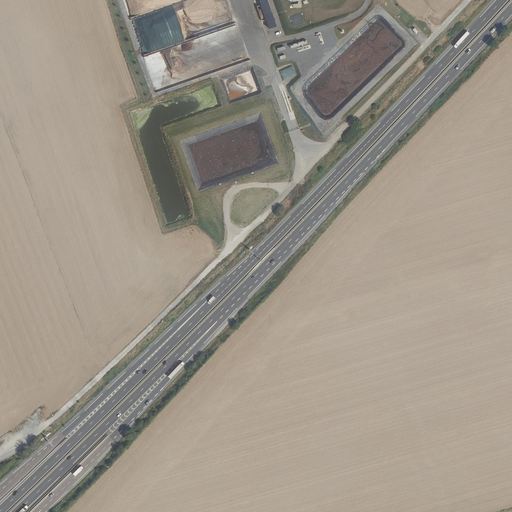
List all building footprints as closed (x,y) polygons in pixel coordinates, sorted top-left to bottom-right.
[(123,0),(129,17),(186,0),(123,0)] [(258,0),(268,29),(276,27),(267,0),(258,0)] [(289,16),(292,26),(303,23),(301,14),(289,16)] [(291,48),(307,44),(306,40),(290,45),(291,48)] [(282,80),(295,76),(292,66),(279,70),(282,80)]
